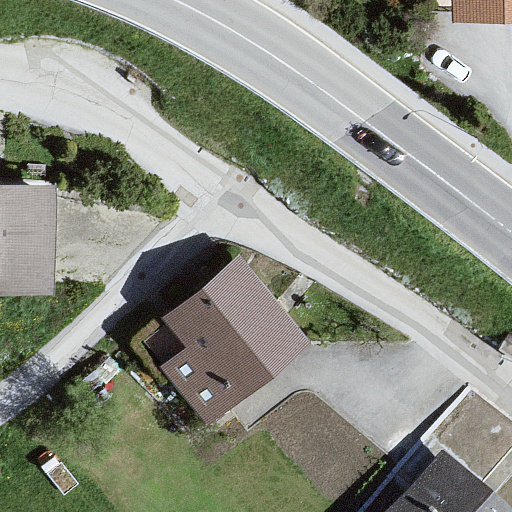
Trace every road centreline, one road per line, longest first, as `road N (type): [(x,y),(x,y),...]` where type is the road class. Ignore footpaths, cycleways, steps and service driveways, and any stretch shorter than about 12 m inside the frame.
road 1 (tertiary): [(511,232),(313,82),(177,0)]
road 2 (unclassified): [(511,385),(377,289),(222,197)]
road 3 (unclassified): [(0,408),(76,347),(222,197)]
road 4 (unclassified): [(222,197),(65,86),(0,62)]
